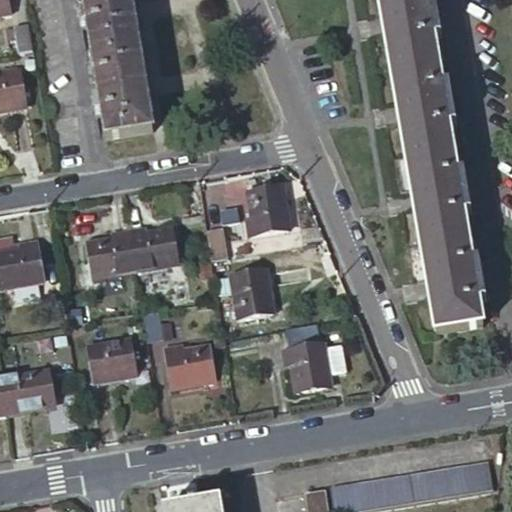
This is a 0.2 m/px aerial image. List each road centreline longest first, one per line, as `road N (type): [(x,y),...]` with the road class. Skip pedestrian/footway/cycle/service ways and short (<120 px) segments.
road 1 (residential): [(97,474),(420,419)]
road 2 (residential): [(0,198),(300,144)]
road 3 (residential): [(300,144),(420,419)]
road 4 (unknown): [(480,0),(511,281)]
road 5 (residential): [(246,0),(300,144)]
